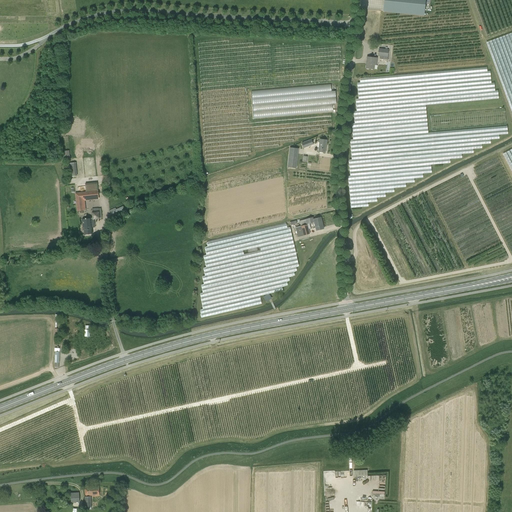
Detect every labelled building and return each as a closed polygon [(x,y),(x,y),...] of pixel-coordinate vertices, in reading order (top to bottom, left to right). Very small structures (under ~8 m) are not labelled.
[(384,0),(383,12),(423,16),(424,0),(384,0)] [(380,56),(380,59),(387,60),(388,50),(379,49),(378,56),(380,56)] [(376,65),(377,58),(367,57),(365,69),(374,69),(374,65),(376,65)] [(356,99),(357,110),(499,99),(499,90),(496,90),(495,83),(492,83),(491,71),(488,71),(488,68),(360,77),(361,82),(358,82),(359,99),(356,99)] [(252,90),(253,118),(299,115),(300,111),(297,111),(295,111),(288,109),(289,108),(295,107),(295,108),(302,107),(303,113),(332,112),(332,104),(337,104),(336,91),(332,91),(332,84),(298,86),(296,91),(290,91),(297,93),(296,95),(288,95),(288,92),(289,92),(289,89),(284,89),(285,88),(252,90)] [(349,161),(350,172),(353,171),(351,168),(351,166),(474,154),(472,149),(483,148),(483,144),(491,143),(491,139),(485,139),(484,137),(509,135),(508,125),(358,139),(355,135),(359,133),(428,127),(427,118),(384,122),(382,118),(368,119),(367,116),(370,116),(368,114),(371,114),(369,112),(350,114),(355,160),(349,161)] [(313,145),(311,139),(301,143),(303,149),(313,145)] [(319,139),(318,152),(325,153),(327,140),(319,139)] [(298,149),(289,147),(287,167),(296,168),(298,149)] [(70,176),(77,176),(77,162),(69,163),(70,176)] [(98,191),(75,193),(77,211),(83,211),(82,199),(99,197),(98,191)] [(123,206),(116,209),(119,215),(125,211),(123,206)] [(92,209),(93,218),(101,218),(101,208),(92,209)] [(300,226),(295,227),(298,237),(309,234),(307,224),(314,222),(314,223),(316,231),(324,229),(321,217),(313,219),(313,217),(299,221),(301,226),(300,226)] [(85,219),(82,220),(83,230),(84,230),(84,235),(92,234),(92,227),(95,227),(94,223),(93,223),(91,223),(91,219),(86,219),(86,218),(85,218),(85,219)] [(99,486),(86,487),(86,495),(93,495),(93,497),(95,496),(99,495),(99,486)] [(71,503),(76,503),(78,503),(79,503),(79,492),(70,493),(71,503)]
